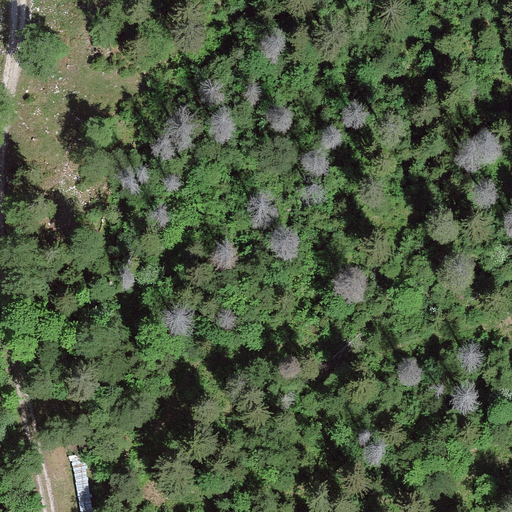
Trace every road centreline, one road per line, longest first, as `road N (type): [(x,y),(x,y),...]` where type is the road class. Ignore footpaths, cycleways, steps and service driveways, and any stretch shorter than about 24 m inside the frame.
road 1 (track): [(48,511),(0,248)]
road 2 (track): [(0,163),(17,0)]
